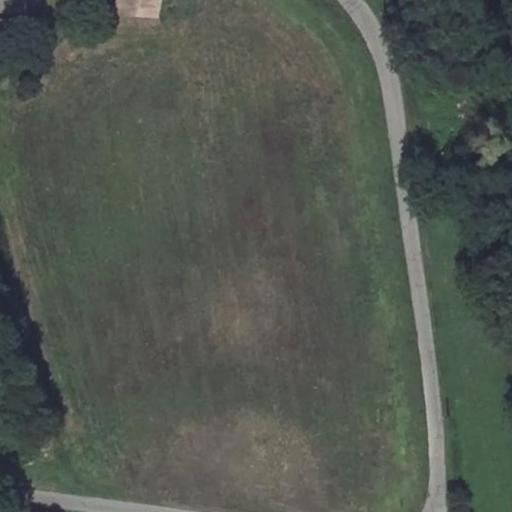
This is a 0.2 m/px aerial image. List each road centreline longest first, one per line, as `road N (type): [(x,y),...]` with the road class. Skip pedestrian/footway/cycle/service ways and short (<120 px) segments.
road 1 (residential): [(436,511),(434,395),(389,69),(352,0)]
road 2 (unclassified): [(0,496),(136,511)]
